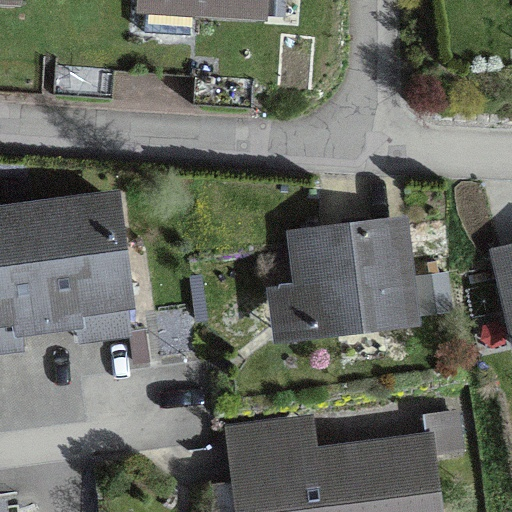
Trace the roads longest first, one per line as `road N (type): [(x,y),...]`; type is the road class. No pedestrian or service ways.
road 1 (residential): [(0,142),(511,155)]
road 2 (residential): [(0,455),(137,436)]
